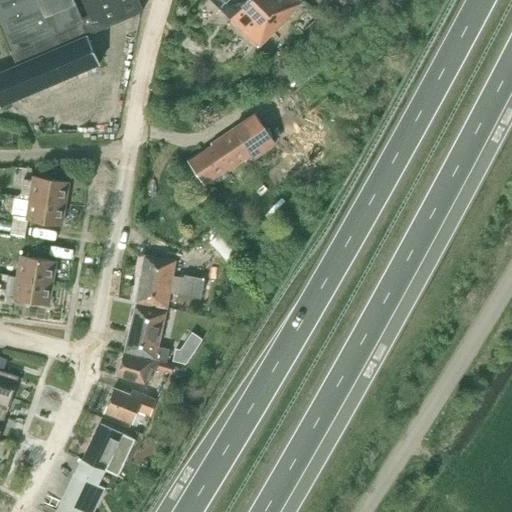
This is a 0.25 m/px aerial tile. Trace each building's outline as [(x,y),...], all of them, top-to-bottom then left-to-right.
[(0,0),(0,25),(17,66),(0,72),(0,106),(100,64),(87,36),(88,36),(87,35),(143,11),(138,0),(0,0)] [(210,0),(258,47),(301,3),(298,0),(210,0)] [(296,76),(289,65),(274,75),(281,86),(296,76)] [(211,144),(212,146),(189,161),(205,184),(228,169),(229,171),(252,155),(254,158),(275,144),(254,115),(211,144)] [(65,204),(69,182),(34,177),(30,198),(65,204)] [(13,218),(27,220),(62,226),(65,204),(30,198),(16,197),(13,218)] [(186,252),(191,258),(197,253),(202,260),(223,242),(212,229),(186,252)] [(267,233),(253,245),(261,254),(274,242),(267,233)] [(52,283),(56,262),(21,256),(18,278),(52,283)] [(167,306),(176,308),(179,295),(201,299),(205,279),(184,275),(184,278),(173,276),(176,261),(145,256),(137,303),(167,308),(167,306)] [(14,299),(49,305),(52,283),(18,278),(14,299)] [(167,363),(170,350),(158,347),(166,313),(136,306),(125,352),(152,358),(167,363)] [(180,351),(175,350),(173,362),(185,365),(187,357),(180,351)] [(158,371),(158,370),(171,374),(174,365),(167,363),(152,358),(151,361),(125,353),(118,376),(145,384),(148,385),(153,370),(158,371)] [(19,377),(0,370),(0,393),(12,398),(19,377)] [(104,413),(132,424),(137,411),(150,416),(156,400),(132,391),(131,395),(114,389),(104,413)] [(0,393),(0,416),(5,419),(12,398),(0,393)] [(83,460),(56,511),(93,511),(105,488),(98,485),(105,470),(118,476),(135,440),(100,424),(83,460)]
